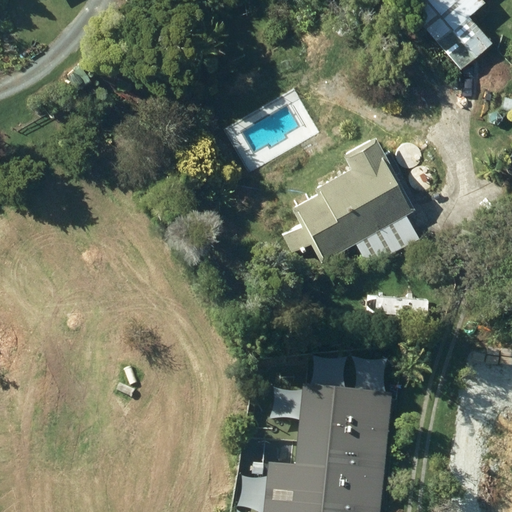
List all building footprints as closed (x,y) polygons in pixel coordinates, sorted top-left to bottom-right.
[(410,0),(406,4),(461,68),(492,42),(468,14),(484,0),(410,0)] [(72,82),(82,95),(94,86),(83,73),(72,82)] [(511,98),(504,97),(502,108),(511,110),(511,98)] [(403,130),(411,132),(416,125),(411,119),(403,122),(403,130)] [(342,152),(350,166),(313,186),(316,192),(291,205),(301,223),(282,234),(292,252),(310,242),(321,261),(362,238),(373,259),(415,235),(404,214),(416,208),(376,134),(342,152)] [(381,511),(394,393),(303,383),(294,464),(267,462),(262,511),(381,511)] [(511,511),(511,426),(460,417),(449,471),(466,474),(460,509),(475,511),(511,511)]
